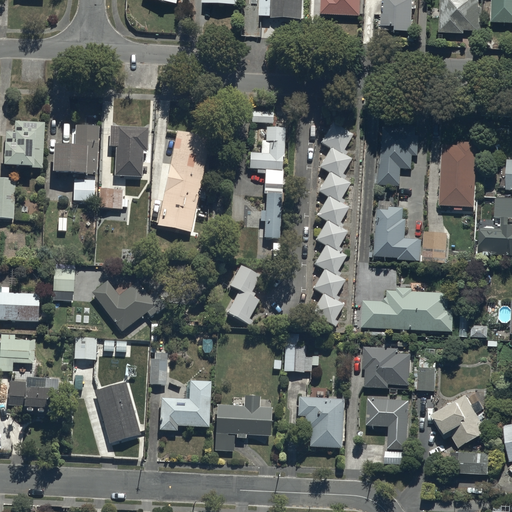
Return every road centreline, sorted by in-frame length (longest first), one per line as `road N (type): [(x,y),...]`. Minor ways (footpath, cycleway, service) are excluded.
road 1 (residential): [(385,511),(351,495),(0,479)]
road 2 (residential): [(91,50),(178,56),(229,80),(309,85)]
road 3 (residential): [(309,85),(298,266),(285,299)]
road 4 (residential): [(309,85),(360,87),(414,66),(511,70)]
